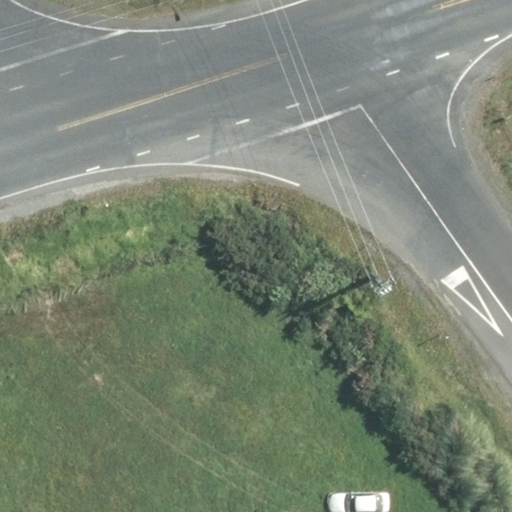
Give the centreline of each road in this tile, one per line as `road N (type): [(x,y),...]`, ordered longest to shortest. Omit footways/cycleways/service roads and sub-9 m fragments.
road 1 (secondary): [(0,145),(336,41)]
road 2 (unclassified): [(511,318),(361,104),(336,41)]
road 3 (secondary): [(336,41),(463,0)]
